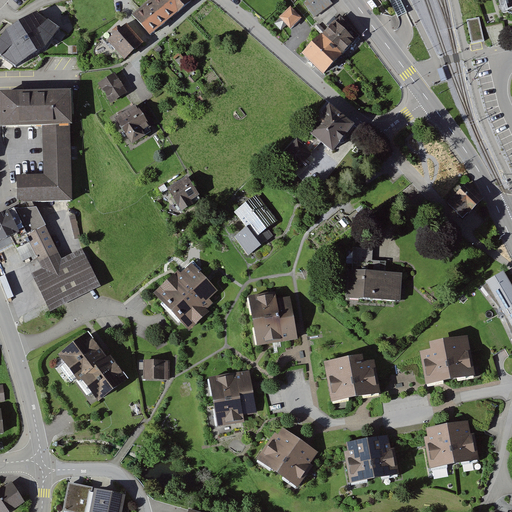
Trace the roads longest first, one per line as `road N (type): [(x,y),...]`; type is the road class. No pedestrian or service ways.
road 1 (residential): [(511,394),(492,391),(426,414),(331,424),(298,395)]
road 2 (residential): [(373,132),(220,0)]
road 3 (residential): [(497,257),(373,132)]
road 4 (residential): [(41,465),(0,308)]
road 5 (secondary): [(427,101),(499,214)]
road 6 (unknown): [(15,349),(83,317),(139,305)]
road 7 (secondary): [(352,0),(427,101)]
road 8 (residential): [(41,465),(124,475),(145,511)]
